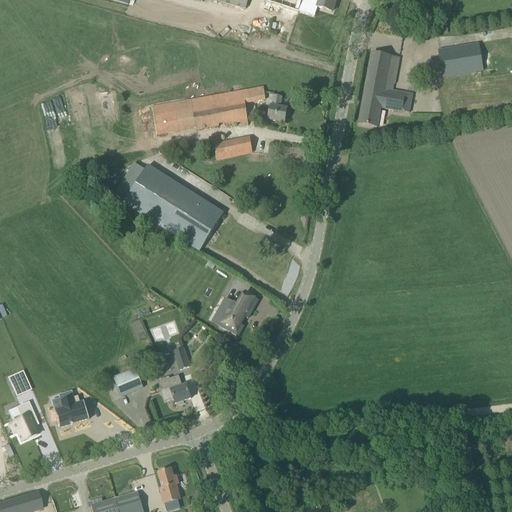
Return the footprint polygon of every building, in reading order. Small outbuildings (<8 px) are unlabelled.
[(108,0),(128,5),(129,0),(208,0),(223,4),(245,10),(247,0),(108,0)] [(281,0),(297,5),(299,0),(306,0),(309,1),(308,5),(332,12),(335,0),(281,0)] [(483,46),(439,51),(443,81),(486,77),(483,46)] [(359,125),(377,128),(379,119),(380,109),(409,114),(412,95),(392,92),(394,85),(387,84),(392,57),(372,54),(359,125)] [(262,87),(252,89),(152,109),(157,137),(194,129),(195,132),(219,127),(219,125),(224,124),(226,126),(240,123),(241,127),(248,125),(244,105),(265,101),(262,87)] [(270,108),(267,121),(284,124),(287,109),(278,108),(280,98),(272,97),(270,107),(270,108)] [(241,156),(252,154),(249,138),(221,143),(220,137),(212,139),(217,161),(229,159),(228,157),(240,155),(241,156)] [(113,198),(124,204),(145,171),(135,164),(113,198)] [(184,245),(185,243),(200,253),(224,214),(148,166),(145,171),(124,204),(181,241),(180,242),(184,245)] [(236,196),(238,203),(246,200),(244,193),(236,196)] [(238,337),(244,327),(240,325),(240,324),(241,324),(244,319),(243,318),(244,317),(248,319),(258,301),(245,293),(240,302),(241,303),(239,307),(226,299),(221,308),(230,312),(221,327),(238,337)] [(245,344),(241,350),(247,353),(251,347),(245,344)] [(185,349),(174,352),(180,371),(190,367),(185,349)] [(160,366),(167,364),(168,363),(165,356),(158,358),(160,366)] [(143,388),(135,369),(113,378),(121,397),(143,388)] [(186,386),(181,387),(181,385),(179,377),(170,380),(166,381),(165,379),(158,382),(161,392),(165,402),(173,399),(175,405),(176,404),(177,406),(184,404),(183,402),(191,399),(186,386)] [(26,382),(12,389),(15,397),(30,391),(26,382)] [(62,409),(53,412),(59,429),(89,420),(84,403),(80,404),(78,397),(60,402),(62,409)] [(32,422),(36,420),(28,402),(16,408),(16,409),(21,419),(12,423),(9,424),(13,434),(17,432),(21,442),(37,434),(34,426),(32,422)] [(164,504),(173,502),(179,500),(175,486),(178,485),(176,477),(173,478),(171,470),(158,474),(163,490),(160,491),(164,504)] [(143,511),(138,493),(115,500),(92,507),(93,511),(143,511)] [(0,511),(31,511),(42,509),(38,494),(0,504),(0,511)]
